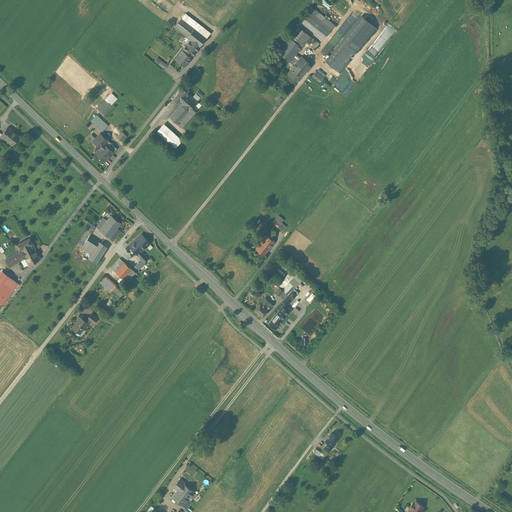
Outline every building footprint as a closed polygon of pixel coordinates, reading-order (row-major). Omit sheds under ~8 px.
[(209,7),(205,12),(213,18),(217,13),(209,7)] [(322,39),(334,25),(314,8),(302,23),(322,39)] [(213,18),(205,12),(201,17),(213,27),(216,26),(225,14),(220,10),(217,13),(213,18)] [(325,60),(339,71),(357,49),(358,49),(376,28),(361,16),(325,60)] [(187,22),(182,18),(174,27),(183,34),(187,37),(194,28),(187,22)] [(187,22),(194,28),(197,24),(190,18),(187,22)] [(344,23),(339,33),(343,35),(348,25),(344,23)] [(194,28),(202,34),(205,30),(197,24),(194,28)] [(277,52),(290,61),(296,54),(306,41),(310,36),(298,26),(277,52)] [(202,34),(194,28),(187,37),(190,40),(199,47),(207,37),(202,34)] [(310,36),(306,41),(315,49),(319,44),(310,36)] [(183,48),(182,50),(192,57),(199,47),(190,40),(188,43),(183,48)] [(360,71),(365,65),(363,63),(369,55),(362,49),(351,64),(360,71)] [(192,57),(182,50),(175,59),(184,66),(192,57)] [(300,57),(296,54),(290,61),(287,65),(291,68),(294,64),(300,57)] [(311,64),(301,55),(300,57),(294,64),(304,72),(311,64)] [(157,57),(154,61),(164,69),(168,65),(157,57)] [(304,72),(294,64),(291,68),(287,73),(297,81),(304,72)] [(197,68),(189,78),(193,81),(201,71),(197,68)] [(315,71),(311,76),(319,83),(323,78),(315,71)] [(324,79),(351,96),(354,91),(328,74),(324,79)] [(183,88),(174,99),(178,103),(178,102),(187,93),(188,92),(183,88)] [(118,98),(111,92),(97,107),(100,111),(107,102),(111,105),(112,104),(118,98)] [(187,93),(178,102),(181,104),(189,111),(192,108),(197,102),(187,93)] [(107,102),(100,111),(104,114),(111,106),(111,105),(107,102)] [(181,104),(170,117),(173,120),(181,128),(188,120),(193,115),(189,111),(181,104)] [(94,124),(100,118),(97,115),(92,121),(94,124)] [(94,124),(102,131),(108,125),(100,118),(94,124)] [(164,123),(161,126),(180,142),(183,139),(164,123)] [(12,129),(8,126),(2,134),(0,136),(0,138),(1,139),(3,137),(9,141),(8,142),(13,145),(19,136),(13,132),(11,130),(12,129)] [(180,142),(161,126),(155,133),(174,149),(180,142)] [(122,131),(117,137),(122,141),(127,136),(122,131)] [(93,141),(96,138),(91,134),(87,139),(92,144),(93,142),(93,141)] [(108,141),(100,134),(96,138),(93,141),(93,142),(95,143),(96,145),(97,146),(98,146),(100,148),(108,141)] [(108,141),(100,148),(98,151),(95,153),(104,162),(116,149),(108,141)] [(107,220),(99,230),(111,238),(118,228),(121,224),(110,216),(107,220)] [(99,230),(107,220),(103,218),(96,228),(99,230)] [(286,227),(281,223),(278,227),(282,231),(286,227)] [(96,264),(107,247),(90,236),(94,230),(89,226),(77,245),(91,254),(88,259),(94,262),(96,264)] [(121,231),(118,228),(111,238),(114,241),(121,231)] [(150,244),(141,234),(129,245),(142,260),(144,262),(148,259),(141,252),(150,244)] [(266,235),(256,249),(264,255),(275,241),(266,235)] [(29,237),(16,245),(19,250),(20,250),(32,243),(29,237)] [(40,258),(32,243),(20,250),(20,251),(24,258),(28,266),(40,258)] [(24,258),(20,251),(5,259),(9,266),(24,258)] [(120,258),(111,268),(121,277),(127,282),(136,273),(120,258)] [(144,262),(142,260),(135,266),(139,270),(146,264),(144,262)] [(281,278),(285,274),(277,267),(273,271),(281,278)] [(18,284),(2,272),(0,274),(0,302),(2,304),(18,284)] [(124,292),(105,276),(99,283),(111,292),(112,290),(120,297),(124,292)] [(127,282),(121,277),(117,281),(123,286),(127,282)] [(269,309),(261,302),(255,308),(262,316),(269,309)] [(283,305),(273,317),(281,323),(291,310),(284,304),(283,305)] [(92,314),(88,319),(91,322),(94,324),(98,319),(92,314)] [(80,317),(72,327),(80,333),(88,324),(89,324),(91,322),(88,319),(86,322),(80,317)] [(281,323),(273,317),(272,319),(269,323),(273,327),(276,329),(281,323)] [(338,438),(332,432),(325,441),(328,443),(325,447),(330,451),(333,446),(331,445),(335,441),(336,441),(338,438)] [(328,452),(324,449),(319,455),(324,458),(328,452)] [(193,492),(194,491),(184,484),(185,482),(180,478),(172,488),(177,492),(172,498),(186,509),(191,502),(187,499),(189,497),(193,499),(197,495),(193,492)] [(408,511),(409,511),(421,511),(423,510),(421,510),(424,506),(416,501),(414,504),(413,503),(409,507),(411,508),(408,511)]
